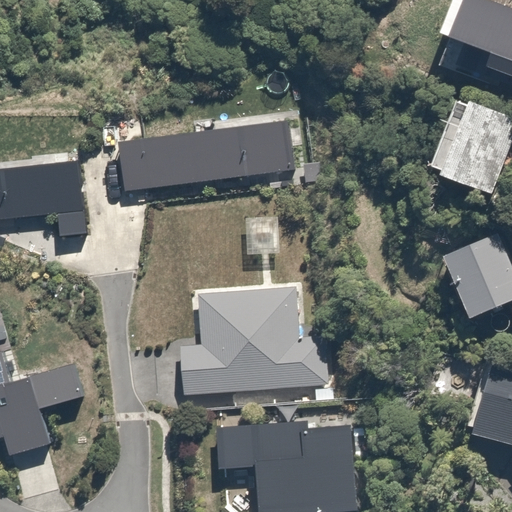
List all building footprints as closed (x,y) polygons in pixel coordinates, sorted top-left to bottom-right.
[(511,78),(511,13),(472,0),(456,46),(495,60),(491,72),(511,78)] [(496,201),(511,154),(511,121),(475,109),(474,112),(462,108),(438,176),(449,179),(447,184),(496,201)] [(296,172),(289,124),(121,146),(126,194),(296,172)] [(88,236),(81,162),(54,164),(55,168),(0,173),(0,221),(59,216),(62,239),(88,236)] [(281,213),(248,213),(248,251),(281,251),(281,213)] [(475,323),(511,305),(511,266),(499,238),(447,262),(475,323)] [(186,397),(331,387),(326,338),(302,340),(298,290),(200,297),(204,347),(183,348),(186,397)] [(42,413),(85,400),(75,367),(13,386),(4,354),(0,355),(0,441),(7,440),(12,460),(52,448),(42,413)] [(511,373),(494,369),(476,439),(511,448),(511,373)] [(335,401),(334,389),(316,391),(317,403),(335,401)] [(310,431),(310,423),(218,431),(222,472),(258,469),(261,511),(359,511),(352,427),(310,431)]
